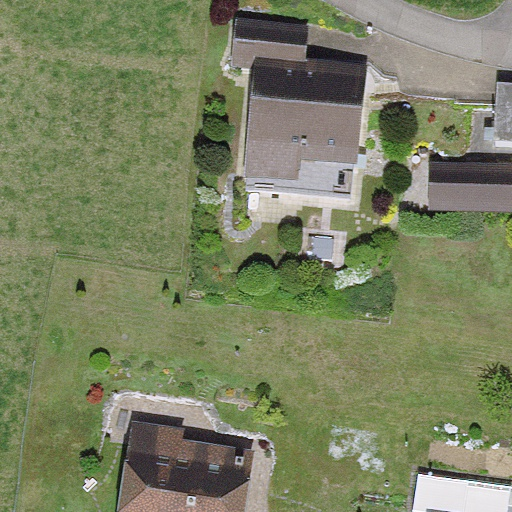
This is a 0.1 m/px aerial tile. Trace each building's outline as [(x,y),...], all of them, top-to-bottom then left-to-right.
[(258,66),(304,70),(308,26),(237,19),(233,64),(258,66)] [(345,161),(353,75),(304,70),(258,66),(250,153),(345,161)] [(511,89),(496,88),(494,140),(511,140),(511,89)] [(511,169),(432,168),(431,204),(511,204),(511,169)] [(231,511),(236,482),(126,466),(119,511),(231,511)]
